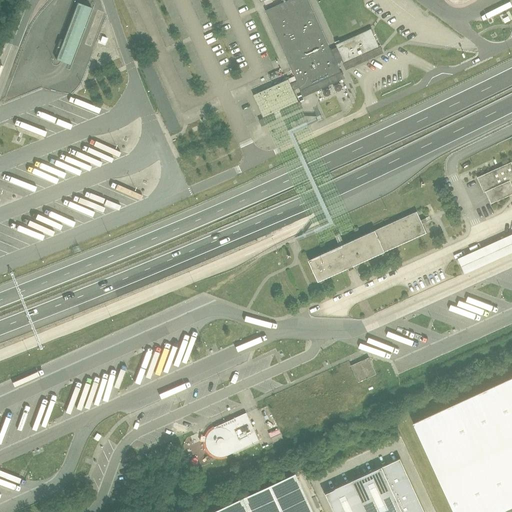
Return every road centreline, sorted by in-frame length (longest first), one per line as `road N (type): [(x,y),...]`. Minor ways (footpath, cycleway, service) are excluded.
road 1 (motorway): [(511,75),(309,171),(0,300)]
road 2 (motorway): [(0,352),(317,221),(401,157)]
road 3 (motorway): [(0,327),(401,157)]
road 4 (unknown): [(479,236),(453,164),(511,130)]
road 5 (motorway): [(401,157),(511,104)]
